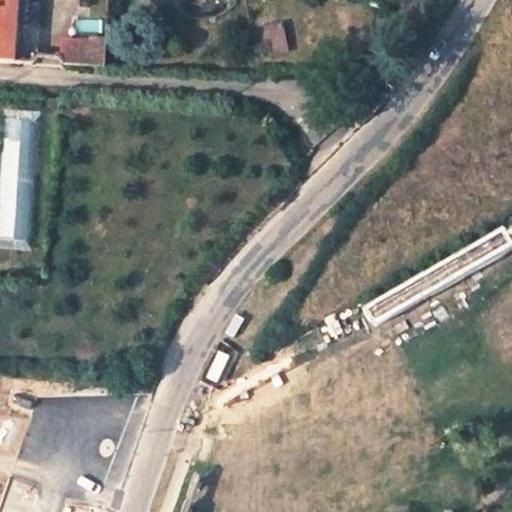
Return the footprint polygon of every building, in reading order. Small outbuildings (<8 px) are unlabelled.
[(0,0),(0,61),(18,63),(22,0),(0,0)] [(291,48),(284,21),(267,26),(274,53),(291,48)] [(71,44),(69,66),(106,68),(109,40),(94,38),(93,46),(71,44)] [(5,120),(0,208),(0,237),(31,240),(38,122),(5,120)] [(506,234),(375,309),(379,318),(511,243),(506,234)] [(224,407),(230,410),(231,404),(301,364),(294,354),(227,393),(224,407)] [(195,475),(182,511),(193,511),(205,480),(195,475)]
